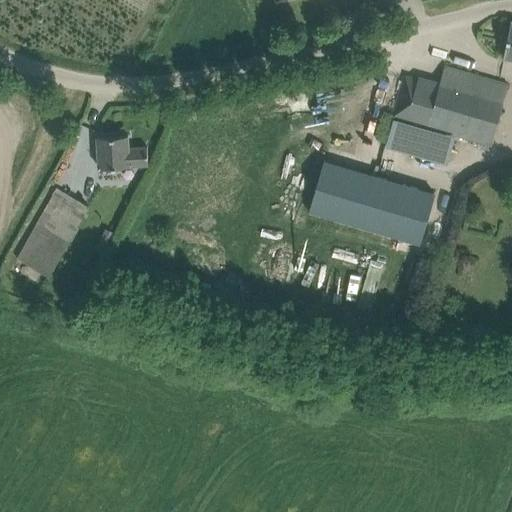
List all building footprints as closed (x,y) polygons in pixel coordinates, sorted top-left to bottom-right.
[(511,20),(511,21),(503,57),(511,59),(511,20)] [(405,78),(395,117),(491,145),(508,84),(445,66),(440,84),(422,80),(421,83),(405,78)] [(97,136),(99,168),(148,165),(147,146),(129,147),(128,135),(97,136)] [(438,232),(451,182),(386,165),(378,194),(389,197),(386,206),(395,208),(392,220),(438,232)] [(136,199),(135,179),(100,181),(101,199),(110,199),(111,225),(131,224),(130,199),(136,199)] [(17,258),(27,264),(18,279),(38,292),(49,273),(76,288),(90,263),(63,249),(89,206),(68,193),(71,187),(64,183),(60,189),(58,188),(17,258)] [(110,313),(113,302),(95,295),(91,306),(110,313)]
